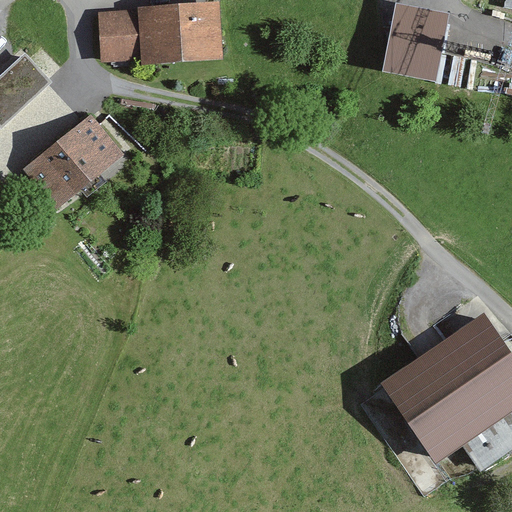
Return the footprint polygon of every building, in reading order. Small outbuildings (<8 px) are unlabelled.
[(458,19),(404,8),(389,76),(443,87),(458,19)] [(226,10),(101,16),(103,68),(229,61),(226,10)] [(0,121),(1,123),(47,80),(26,57),(0,80),(0,121)] [(99,119),(37,170),(68,208),(130,157),(99,119)] [(511,343),(494,318),(392,391),(446,467),(511,420),(511,343)]
